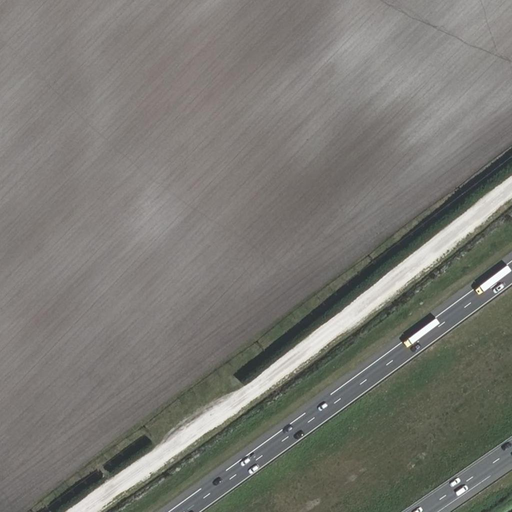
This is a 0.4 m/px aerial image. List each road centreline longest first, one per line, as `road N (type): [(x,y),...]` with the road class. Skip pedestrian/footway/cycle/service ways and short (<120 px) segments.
road 1 (track): [(511,186),(87,511)]
road 2 (motorway): [(511,270),(184,511)]
